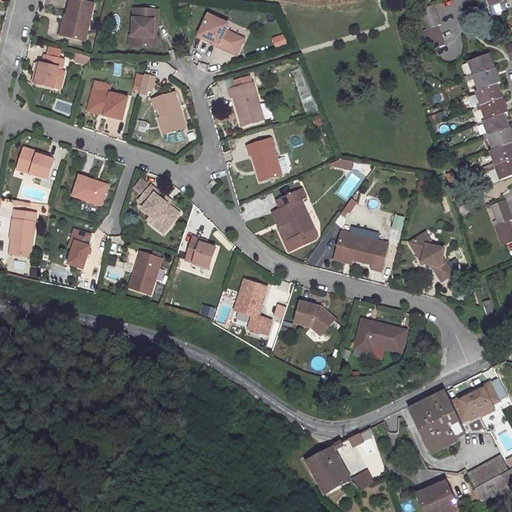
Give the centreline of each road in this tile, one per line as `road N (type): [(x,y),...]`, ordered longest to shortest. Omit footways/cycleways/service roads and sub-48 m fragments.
road 1 (unclassified): [(470,369),(358,425),(320,428),(201,353),(109,324),(0,305)]
road 2 (residential): [(193,185),(265,258),(442,312),(470,369)]
road 3 (residential): [(0,108),(133,154)]
road 4 (residential): [(179,61),(195,80),(214,157),(193,185)]
